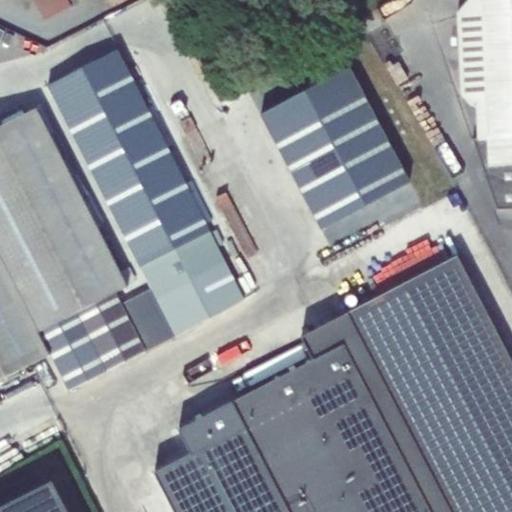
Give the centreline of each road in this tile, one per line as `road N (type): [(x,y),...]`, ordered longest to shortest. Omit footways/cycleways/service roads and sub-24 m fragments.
road 1 (unknown): [(0,75),(102,34),(146,36),(170,55),(235,153),(298,283)]
road 2 (unknown): [(298,283),(161,361),(63,405)]
road 3 (unknown): [(511,287),(480,250),(451,229),(428,225),(298,283)]
road 4 (unknown): [(120,511),(63,405)]
